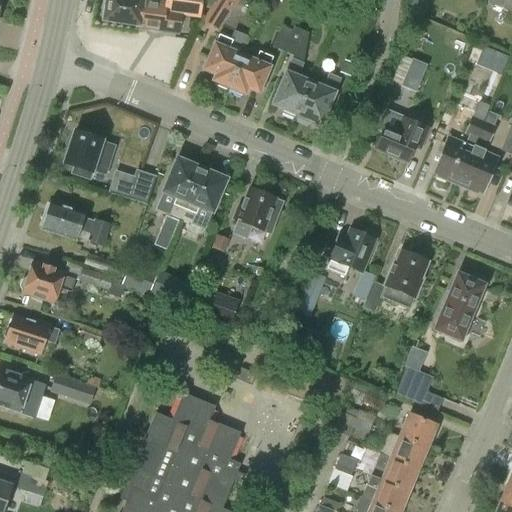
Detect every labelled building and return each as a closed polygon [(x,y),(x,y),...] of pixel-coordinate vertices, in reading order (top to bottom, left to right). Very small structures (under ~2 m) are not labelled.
[(199,20),(201,0),(162,0),(162,7),(145,4),(145,0),(103,0),(101,18),(103,19),(103,21),(137,26),(136,28),(178,34),(180,17),(199,20)] [(511,0),(490,0),(488,5),(511,14),(511,0)] [(212,39),(231,10),(216,1),(198,30),(212,39)] [(364,12),(374,16),(378,5),(369,2),(364,12)] [(410,6),(407,13),(421,19),(424,12),(410,6)] [(283,52),(292,32),(281,27),(272,47),(283,52)] [(293,29),(292,32),(283,52),(292,57),(292,59),(286,73),(272,106),(282,110),(281,112),(295,118),(310,83),(298,78),(304,64),(302,63),(308,35),(293,29)] [(446,31),(442,43),(428,38),(420,61),(456,74),(468,39),(446,31)] [(211,81),(227,88),(241,56),(248,39),(233,32),(230,40),(218,35),(215,44),(214,44),(202,70),(214,75),(211,81)] [(255,62),(241,56),(227,88),(243,96),(246,89),(257,94),(268,68),(272,58),(259,53),(255,62)] [(427,66),(412,60),(401,87),(416,93),(427,66)] [(393,81),(402,83),(406,63),(397,61),(393,81)] [(354,66),(344,62),(341,71),(351,75),(354,66)] [(322,88),(310,83),(295,118),(308,124),(310,122),(320,126),(334,93),(340,79),(328,74),(322,88)] [(470,119),(463,135),(475,140),(487,113),(487,111),(476,106),(471,120),(470,119)] [(487,113),(475,140),(487,145),(495,127),(492,126),(496,117),(487,113)] [(375,149),(393,157),(391,160),(403,165),(404,164),(409,166),(415,151),(420,153),(430,129),(400,116),(395,128),(386,125),(375,149)] [(511,153),(511,125),(510,125),(498,153),(510,158),(511,153)] [(114,148),(102,144),(102,142),(73,133),(62,168),(74,172),(72,179),(89,185),(92,175),(104,179),(114,148)] [(434,178),(455,187),(472,148),(448,138),(433,174),(435,175),(434,178)] [(496,158),(472,148),(455,187),(476,196),(477,192),(481,194),(496,158)] [(167,218),(178,223),(200,172),(191,168),(191,161),(182,158),(177,162),(175,162),(162,196),(174,201),(167,218)] [(210,176),(200,172),(178,223),(190,228),(197,210),(212,216),(225,182),(222,180),(224,175),(215,171),(210,176)] [(134,173),(126,200),(145,205),(153,179),(134,173)] [(244,240),(248,228),(270,237),(283,203),(274,200),(273,202),(269,200),(269,196),(262,193),(259,196),(248,192),(241,211),(237,210),(232,222),(237,224),(232,235),(244,240)] [(87,243),(103,249),(111,227),(94,221),(93,223),(84,220),(85,216),(50,204),(46,216),(43,215),(39,227),(42,228),(41,231),(76,243),(80,233),(89,236),(87,243)] [(328,262),(330,263),(326,272),(343,279),(347,269),(360,275),(373,243),(370,242),(371,239),(361,235),(360,237),(349,233),(346,240),(339,237),(328,262)] [(228,240),(216,235),(210,249),(223,254),(228,240)] [(373,284),(374,278),(365,301),(362,309),(374,314),(380,299),(408,311),(413,300),(413,301),(421,282),(420,281),(427,265),(424,263),(426,259),(414,254),(412,258),(399,253),(395,262),(393,262),(382,288),(373,284)] [(121,278),(125,268),(87,256),(83,266),(121,278)] [(22,293),(21,295),(54,306),(54,304),(58,305),(61,295),(65,296),(66,293),(70,295),(74,283),(63,279),(64,276),(31,264),(26,279),(22,280),(19,289),(22,293)] [(143,268),(141,273),(128,268),(120,286),(148,297),(157,274),(143,268)] [(108,292),(112,280),(82,270),(78,283),(108,292)] [(323,280),(312,276),(310,275),(293,314),(309,319),(316,298),(323,280)] [(440,311),(442,311),(433,332),(448,338),(447,340),(460,345),(465,333),(463,332),(482,287),(457,277),(449,296),(446,296),(440,311)] [(157,280),(151,295),(183,309),(189,294),(157,280)] [(231,309),(203,297),(196,312),(224,324),(231,309)] [(4,344),(40,356),(44,344),(54,347),(58,333),(50,330),(51,327),(32,320),(31,324),(13,317),(9,329),(5,331),(3,338),(5,341),(4,344)] [(91,330),(82,327),(78,338),(88,341),(91,330)] [(236,380),(252,387),(256,376),(240,369),(236,380)] [(0,407),(16,413),(30,417),(40,386),(26,382),(27,381),(16,377),(3,372),(3,373),(0,372),(0,407)] [(54,376),(49,392),(68,398),(73,382),(54,376)] [(350,385),(345,396),(378,410),(383,399),(350,385)] [(417,392),(398,385),(393,397),(412,405),(417,392)] [(226,511),(221,510),(233,482),(237,484),(241,475),(237,473),(240,465),(229,461),(240,434),(209,421),(215,408),(183,395),(172,421),(155,414),(119,500),(125,503),(121,511),(226,511)] [(347,409),(344,416),(354,420),(370,426),(374,418),(358,411),(357,413),(347,409)] [(409,416),(400,439),(427,450),(436,427),(409,416)] [(354,420),(351,428),(367,434),(370,426),(354,420)] [(400,439),(391,460),(418,471),(427,450),(400,439)] [(380,455),(371,477),(409,493),(418,471),(391,460),(380,455)] [(343,456),(339,464),(356,471),(359,462),(343,456)] [(352,479),(356,471),(339,464),(336,472),(352,479)] [(21,474),(15,490),(27,493),(24,503),(39,508),(47,483),(21,474)] [(511,475),(500,501),(511,505),(511,475)] [(394,511),(400,511),(409,493),(371,477),(362,498),(394,511)] [(0,484),(0,511),(1,511),(10,488),(0,484)] [(324,498),(321,506),(335,511),(336,511),(340,505),(324,498)] [(354,511),(394,511),(362,498),(361,498),(354,511)] [(511,511),(511,505),(500,501),(495,511),(511,511)]
